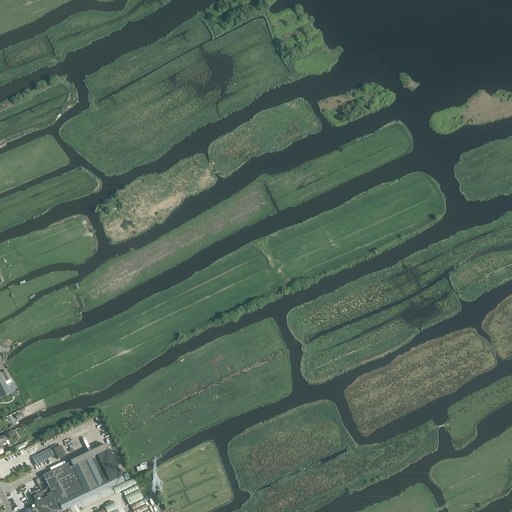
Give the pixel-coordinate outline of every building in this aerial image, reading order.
[(7,370),(2,373),(7,382),(8,382),(12,380),(7,370)] [(0,372),(0,399),(1,399),(2,399),(10,395),(13,393),(8,382),(7,382),(5,383),(4,381),(0,372)] [(0,454),(3,453),(1,450),(4,448),(8,446),(7,446),(10,445),(8,441),(5,435),(0,437),(0,454)] [(24,444),(14,448),(16,452),(18,451),(25,447),(24,444)] [(33,460),(34,463),(35,465),(56,455),(58,460),(66,456),(61,446),(33,460)] [(25,447),(18,451),(20,456),(28,452),(26,447),(25,447)] [(32,497),(34,503),(35,504),(34,504),(37,508),(32,511),(29,511),(60,511),(68,508),(68,509),(106,491),(124,482),(114,461),(109,450),(91,459),(73,468),(70,463),(43,476),(49,489),(40,492),(39,490),(30,494),(32,497)] [(8,456),(0,460),(0,466),(5,464),(10,461),(8,456)] [(11,461),(13,465),(22,461),(20,457),(11,461)] [(7,469),(0,472),(1,474),(1,475),(2,476),(3,476),(3,477),(10,474),(9,471),(10,471),(16,468),(15,465),(7,469)] [(115,494),(136,485),(133,479),(113,488),(115,494)] [(125,496),(138,490),(136,485),(123,491),(125,496)] [(125,496),(129,506),(143,499),(138,490),(125,496)] [(103,492),(76,505),(78,509),(80,508),(81,510),(106,498),(103,492)] [(28,499),(32,497),(30,494),(24,497),(24,498),(23,498),(22,495),(14,499),(15,500),(14,500),(15,502),(16,502),(17,505),(28,499)] [(32,497),(28,499),(17,505),(18,507),(18,508),(19,510),(20,510),(28,506),(34,503),(32,497)] [(130,505),(132,510),(145,504),(143,500),(130,505)] [(95,511),(112,511),(117,510),(113,503),(112,503),(107,506),(95,511)]
